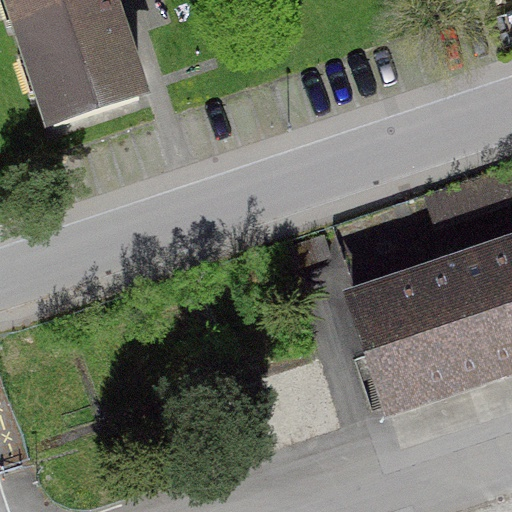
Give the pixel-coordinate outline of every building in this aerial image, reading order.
[(6,0),(50,130),(133,103),(109,17),(103,0),(6,0)] [(511,172),(424,203),(432,227),(511,199),(511,172)] [(288,272),(327,258),(320,239),(282,252),(288,272)] [(511,371),(511,249),(348,304),(384,414),(511,371)] [(213,336),(234,329),(224,297),(203,304),(213,336)]
